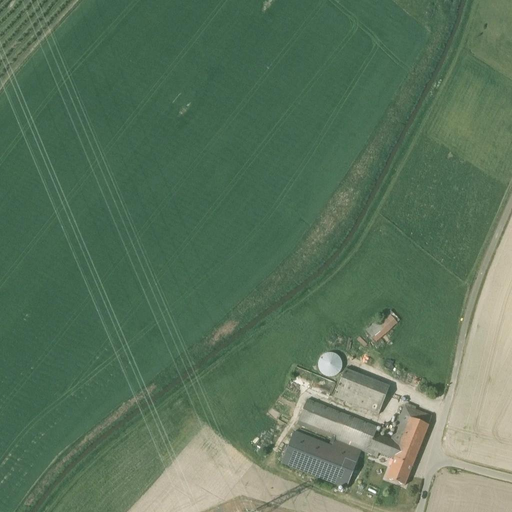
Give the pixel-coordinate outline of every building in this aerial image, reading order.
[(365,332),(375,344),(399,322),(389,310),(365,332)] [(335,353),(317,359),(323,379),(342,373),(335,353)] [(378,415),(389,387),(345,369),(334,397),(378,415)] [(295,375),(313,382),(311,388),(330,395),(334,383),(297,370),(295,375)] [(375,434),(377,428),(306,400),(296,427),(331,440),(328,447),(293,434),(281,464),(346,489),(361,450),(377,456),(379,453),(394,459),(386,479),(404,486),(432,417),(404,406),(391,441),(375,434)]
